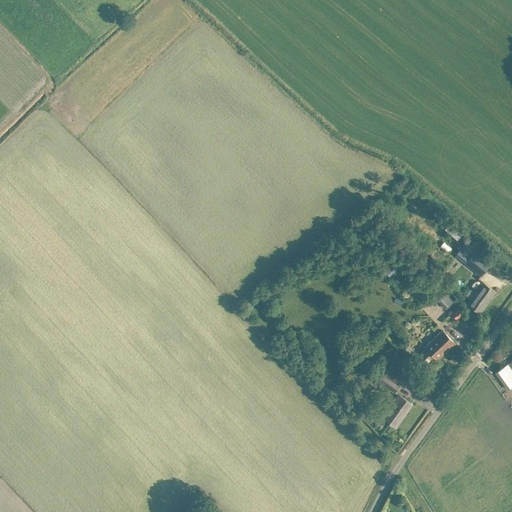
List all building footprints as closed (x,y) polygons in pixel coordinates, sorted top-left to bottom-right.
[(444,242),(441,245),(448,251),(451,248),(444,242)] [(489,264),(464,243),(455,254),(480,274),(489,264)] [(480,312),(488,301),(496,291),(483,281),(474,293),(470,290),(466,294),(471,298),(467,303),(480,312)] [(454,300),(445,291),(437,299),(446,308),(454,300)] [(460,313),(457,307),(451,313),(455,317),(460,313)] [(418,355),(426,363),(434,356),(437,359),(454,342),(442,330),(425,346),(426,348),(418,355)] [(409,344),(402,350),(409,359),(416,352),(409,344)] [(507,389),(511,385),(511,360),(496,373),(507,389)] [(405,376),(390,366),(384,375),(399,386),(405,376)] [(382,417),(396,427),(396,426),(395,425),(402,416),(403,416),(412,403),(399,394),(382,417)]
